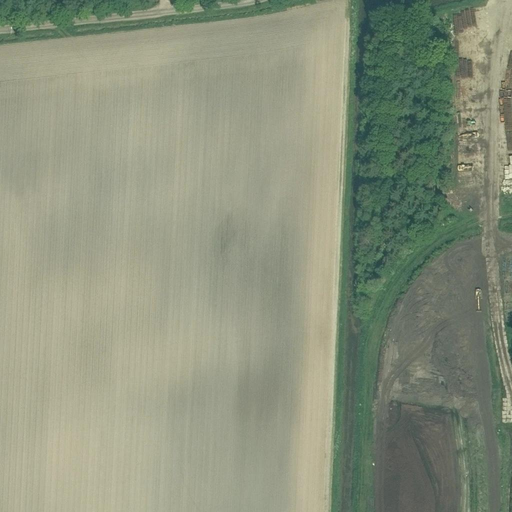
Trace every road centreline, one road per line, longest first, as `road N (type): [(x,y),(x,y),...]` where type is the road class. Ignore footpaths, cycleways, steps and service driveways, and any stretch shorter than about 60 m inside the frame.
road 1 (track): [(478,511),(495,140),(510,0)]
road 2 (unclassified): [(259,0),(0,30)]
